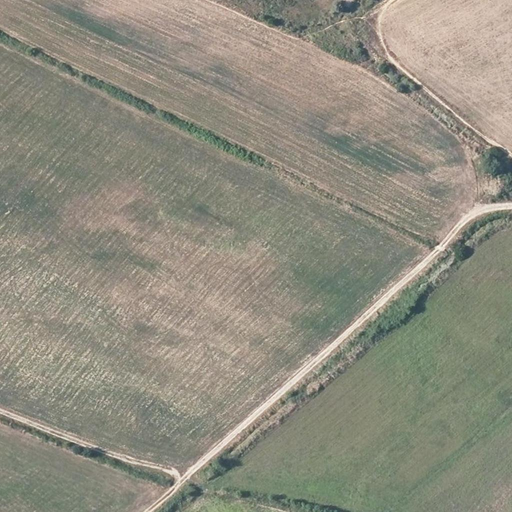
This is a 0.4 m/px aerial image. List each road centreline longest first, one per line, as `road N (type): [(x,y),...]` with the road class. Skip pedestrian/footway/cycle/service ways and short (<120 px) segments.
road 1 (track): [(145,511),(458,225),(478,211),(511,206)]
road 2 (unknown): [(0,409),(179,482)]
